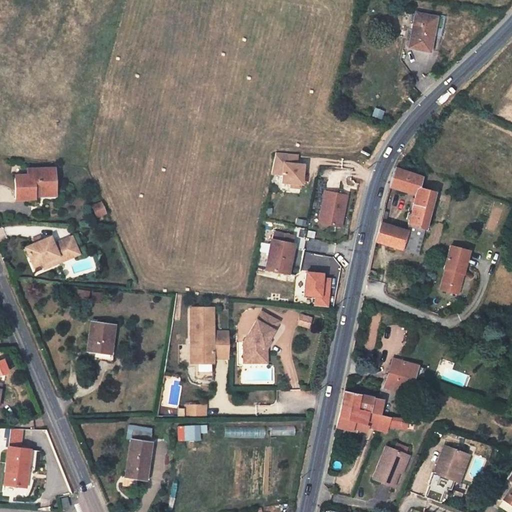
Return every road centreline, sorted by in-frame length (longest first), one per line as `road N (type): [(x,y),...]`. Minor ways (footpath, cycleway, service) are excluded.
road 1 (primary): [(308,511),(382,162),(511,28)]
road 2 (tertiary): [(0,290),(97,509)]
